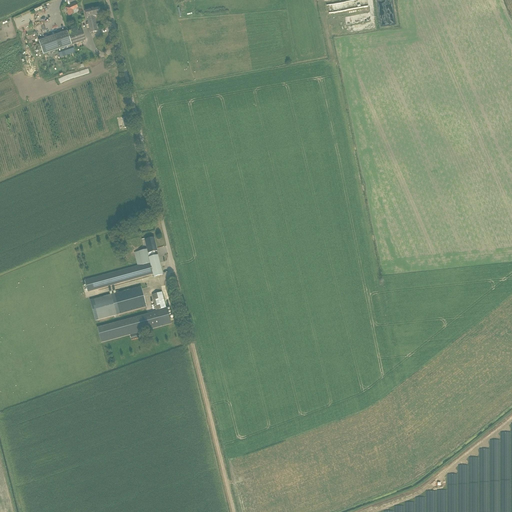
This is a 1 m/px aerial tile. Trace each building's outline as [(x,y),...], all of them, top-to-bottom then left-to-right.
[(365,0),(361,0),(327,5),(328,13),(367,7),(365,0)] [(74,4),(65,8),(69,17),(73,15),(71,11),(77,8),(75,3),(74,4)] [(86,10),(91,33),(97,31),(94,17),(100,15),(99,7),(86,10)] [(369,12),(343,16),(344,25),(353,24),(353,26),(349,27),(350,29),(347,30),(347,33),(373,29),(372,24),(365,25),(364,21),(370,20),(369,12)] [(83,31),(68,36),(67,32),(38,42),(43,55),(86,40),(83,31)] [(60,57),(75,53),(73,48),(58,53),(60,57)] [(153,277),(158,276),(162,275),(157,255),(152,257),(148,257),(147,253),(157,251),(154,238),(144,240),(147,250),(139,252),(139,255),(135,256),(137,266),(84,280),(87,293),(153,275),(153,277)] [(146,307),(141,287),(90,300),(95,321),(146,307)] [(156,311),(166,308),(162,292),(151,295),(156,311)] [(156,311),(97,327),(97,328),(101,343),(102,343),(130,335),(131,340),(139,338),(142,338),(141,337),(140,333),(160,327),(171,324),(171,323),(167,309),(156,311)]
